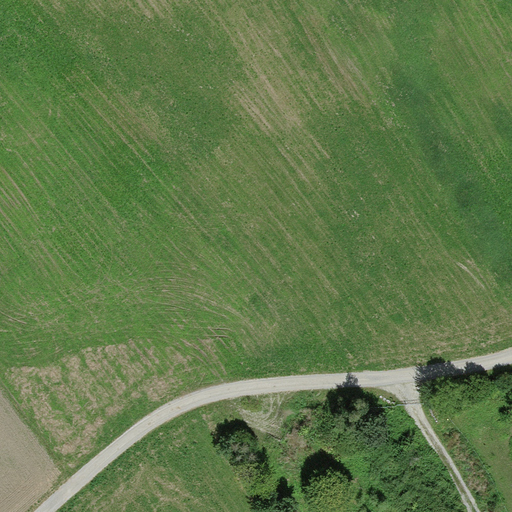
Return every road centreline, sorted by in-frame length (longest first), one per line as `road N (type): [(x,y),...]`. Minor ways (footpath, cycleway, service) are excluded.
road 1 (track): [(40,511),(141,416),(211,384),(289,373),(426,373),(511,352)]
road 2 (track): [(394,373),(478,511)]
